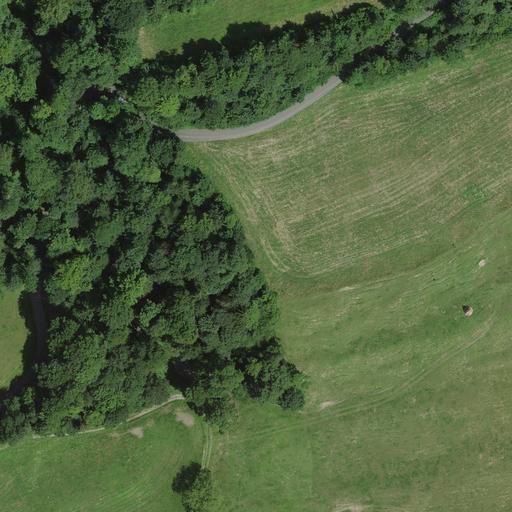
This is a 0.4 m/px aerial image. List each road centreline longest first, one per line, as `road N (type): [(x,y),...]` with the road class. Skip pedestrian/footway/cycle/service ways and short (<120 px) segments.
road 1 (unclassified): [(445,0),(320,91),(242,131),(161,130),(110,92),(80,96),(65,126),(37,262),(42,356),(0,403)]
road 2 (track): [(193,511),(210,433),(192,398),(177,396),(91,429),(0,441)]
